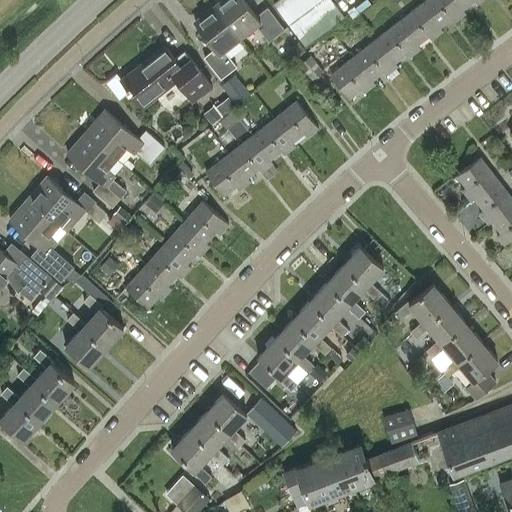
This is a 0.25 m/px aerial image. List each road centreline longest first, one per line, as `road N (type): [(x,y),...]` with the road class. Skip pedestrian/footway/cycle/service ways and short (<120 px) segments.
road 1 (residential): [(54,511),(250,277),(381,154)]
road 2 (residential): [(511,315),(381,154)]
road 3 (residential): [(134,0),(0,130)]
road 4 (residential): [(381,154),(511,50)]
road 5 (secondary): [(0,91),(98,0)]
